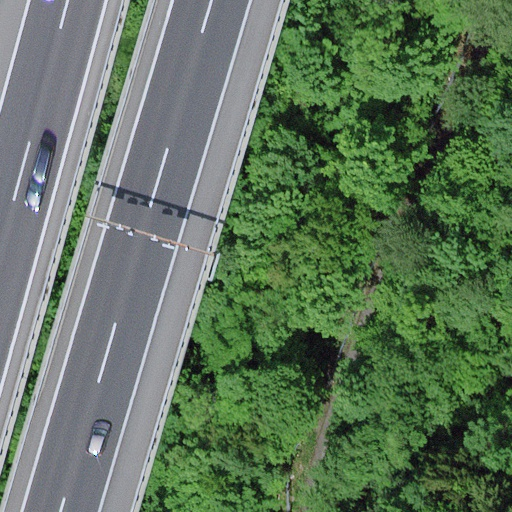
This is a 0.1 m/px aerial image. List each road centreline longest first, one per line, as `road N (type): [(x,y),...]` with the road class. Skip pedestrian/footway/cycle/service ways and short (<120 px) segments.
road 1 (track): [(511,9),(409,239),(339,440),(324,511)]
road 2 (motorway): [(63,511),(214,0)]
road 3 (motorway): [(65,0),(0,239)]
